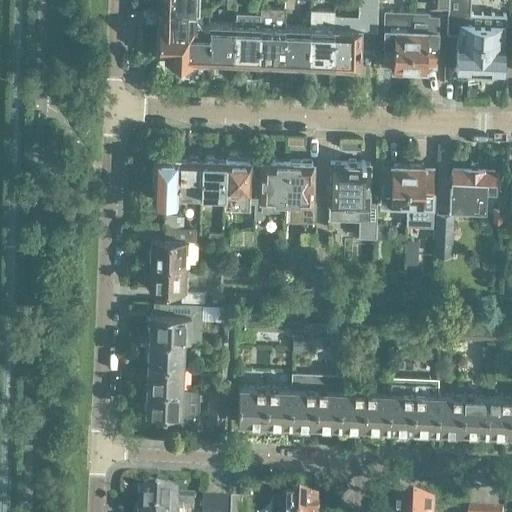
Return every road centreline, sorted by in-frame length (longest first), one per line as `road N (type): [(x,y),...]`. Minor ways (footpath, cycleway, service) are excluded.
road 1 (residential): [(115,112),(511,128)]
road 2 (residential): [(101,453),(115,112)]
road 3 (residential): [(359,464),(101,453)]
road 4 (residential): [(511,473),(359,464)]
